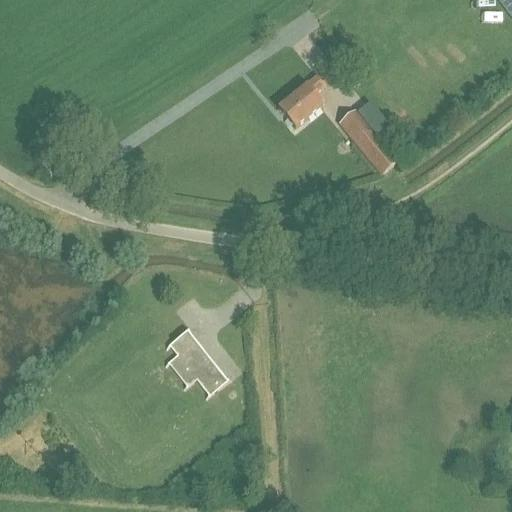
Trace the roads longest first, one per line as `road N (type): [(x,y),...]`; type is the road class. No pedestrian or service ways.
road 1 (unclassified): [(265,247),(115,225),(0,173)]
road 2 (track): [(511,285),(265,247)]
